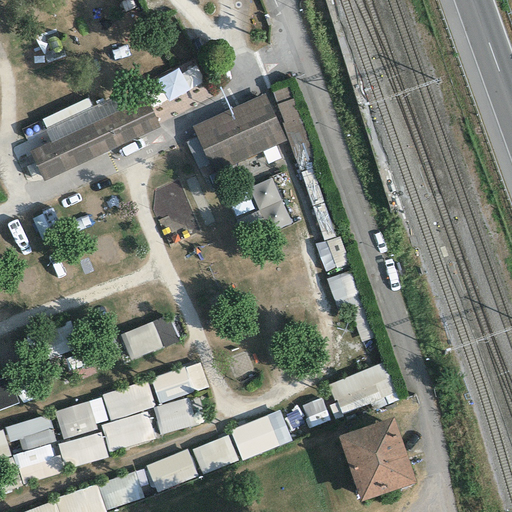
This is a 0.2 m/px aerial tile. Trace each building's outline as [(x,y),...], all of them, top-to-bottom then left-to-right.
[(302,140),(284,98),(192,136),(211,179),(302,140)] [(84,113),(23,142),(39,174),(100,145),(84,113)] [(249,183),(266,227),(289,218),(272,174),(249,183)] [(87,222),(110,216),(102,186),(80,192),(87,222)] [(130,252),(119,229),(98,238),(108,262),(130,252)] [(131,313),(155,306),(148,284),(125,291),(131,313)] [(168,311),(120,330),(130,357),(179,338),(168,311)] [(328,380),(339,406),(393,384),(382,359),(328,380)] [(156,395),(205,386),(201,361),(151,370),(156,395)] [(0,377),(0,407),(16,401),(4,376),(0,377)] [(108,448),(155,436),(146,403),(153,401),(147,380),(54,405),(62,436),(101,425),(108,448)] [(189,393),(152,404),(161,431),(197,420),(189,393)] [(253,446),(286,433),(276,407),(243,420),(253,446)] [(23,479),(61,468),(45,413),(0,425),(0,448),(13,445),(23,479)] [(416,482),(393,417),(338,436),(361,501),(416,482)] [(70,466),(108,454),(99,427),(62,439),(70,466)] [(200,465),(235,453),(227,431),(193,443),(200,465)] [(146,460),(156,487),(197,471),(187,445),(146,460)]
